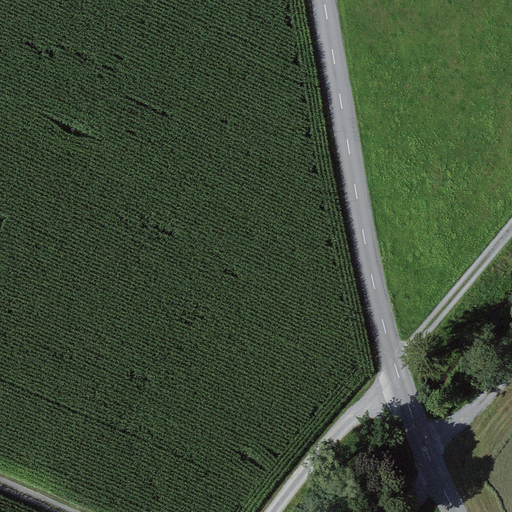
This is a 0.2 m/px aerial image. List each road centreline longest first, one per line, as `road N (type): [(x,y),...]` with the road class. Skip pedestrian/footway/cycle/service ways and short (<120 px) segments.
road 1 (tertiary): [(325,0),(372,280),(406,399),(455,511)]
road 2 (track): [(275,511),(343,424),(511,241)]
road 3 (track): [(399,511),(511,363)]
